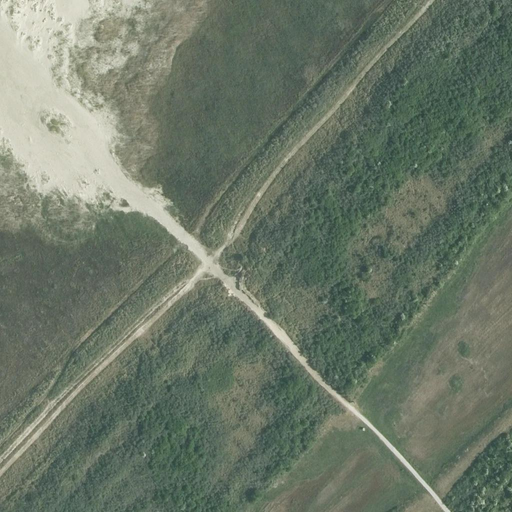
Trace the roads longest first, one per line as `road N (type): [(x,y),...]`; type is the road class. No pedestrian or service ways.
road 1 (track): [(0,445),(37,406),(74,347),(183,240),(388,0)]
road 2 (track): [(213,260),(222,281),(402,457),(445,511)]
road 3 (track): [(213,260),(255,191),(428,0)]
road 4 (track): [(0,461),(105,353),(213,260)]
